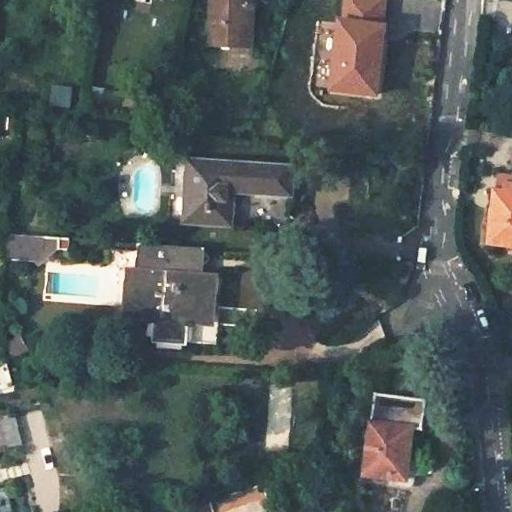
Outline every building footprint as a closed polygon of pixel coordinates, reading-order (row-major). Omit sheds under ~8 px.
[(248,0),(211,0),(208,41),(246,44),(248,0)] [(330,81),(362,86),(364,74),(375,75),(382,20),(338,16),(330,81)] [(364,74),(362,86),(374,87),(375,75),(364,74)] [(185,223),(229,226),(232,193),(289,198),(291,171),(189,163),(185,223)] [(488,243),(511,245),(511,169),(499,168),(496,192),(494,212),(492,212),(488,243)] [(136,271),(133,321),(203,327),(206,276),(196,276),(198,250),(138,246),(136,271)] [(363,474),(405,480),(413,421),(423,422),(426,402),(373,395),(363,474)] [(15,409),(0,412),(0,445),(22,440),(15,409)]
